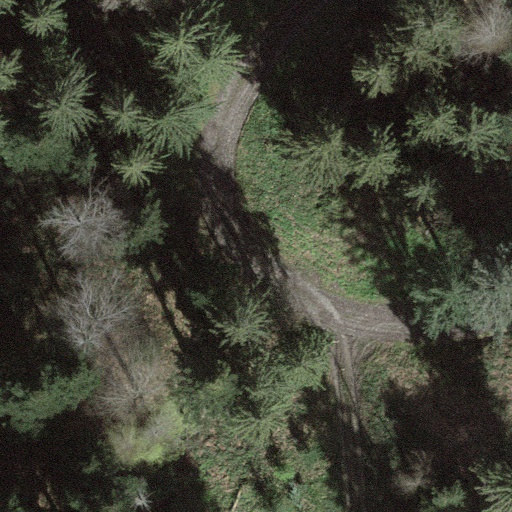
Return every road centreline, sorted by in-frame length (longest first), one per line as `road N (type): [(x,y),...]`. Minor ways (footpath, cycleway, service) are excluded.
road 1 (track): [(308,0),(268,41),(233,98),(214,149),(222,226),(255,266),(295,295),(346,314),(459,316),(511,302)]
road 2 (track): [(346,314),(363,511)]
